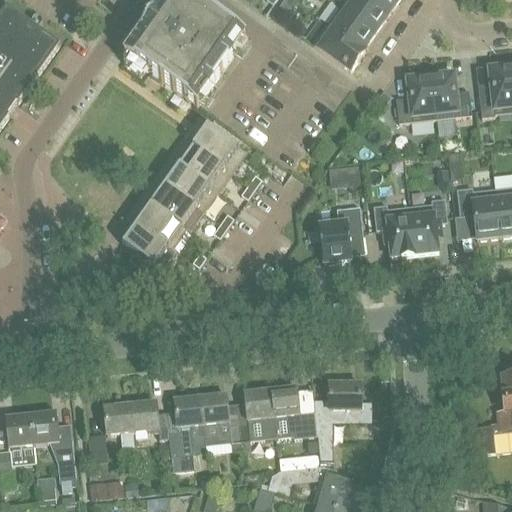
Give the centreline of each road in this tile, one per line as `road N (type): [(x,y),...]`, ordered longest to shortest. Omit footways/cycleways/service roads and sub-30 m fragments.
road 1 (residential): [(34,355),(25,171),(139,0)]
road 2 (tertiary): [(34,355),(411,319)]
road 3 (tertiary): [(395,511),(417,436),(411,319)]
